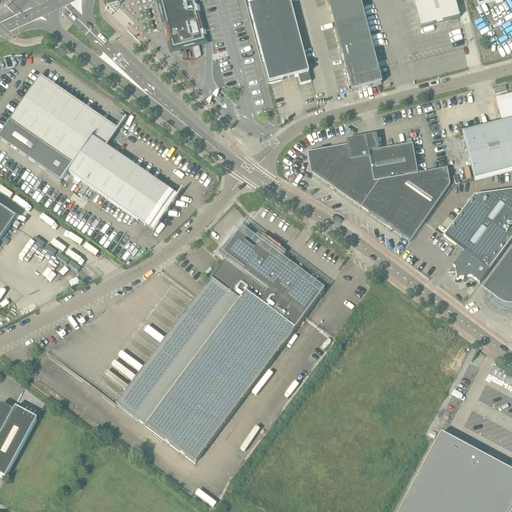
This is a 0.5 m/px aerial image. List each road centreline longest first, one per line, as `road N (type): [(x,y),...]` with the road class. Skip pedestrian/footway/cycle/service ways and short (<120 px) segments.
road 1 (unclassified): [(511,358),(249,172)]
road 2 (residential): [(0,342),(156,257),(249,172)]
road 3 (unclassified): [(249,172),(301,124),(511,69)]
road 4 (unclassified): [(36,12),(183,123)]
road 5 (unclassified): [(183,123),(85,25)]
road 6 (unknown): [(331,116),(298,0)]
